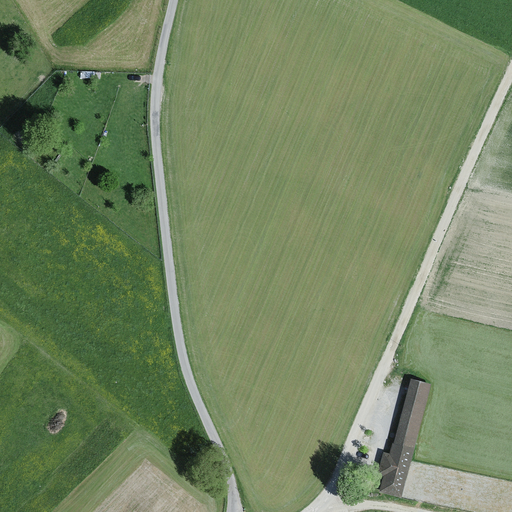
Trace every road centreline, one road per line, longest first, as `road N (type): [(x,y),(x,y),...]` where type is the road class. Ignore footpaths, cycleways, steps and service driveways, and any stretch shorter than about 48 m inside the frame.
road 1 (unclassified): [(234,511),(232,484),(177,329),(154,122),(174,0)]
road 2 (track): [(316,511),(511,72)]
